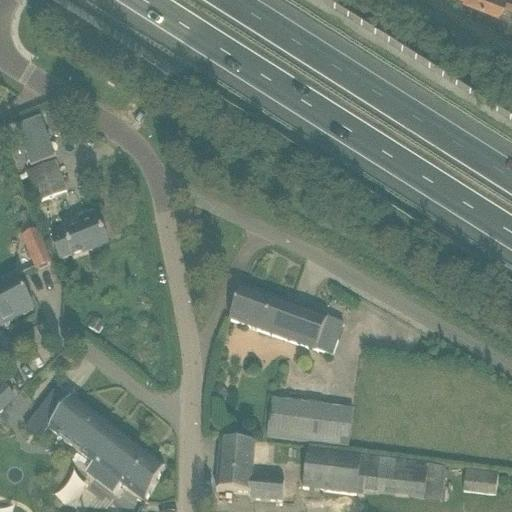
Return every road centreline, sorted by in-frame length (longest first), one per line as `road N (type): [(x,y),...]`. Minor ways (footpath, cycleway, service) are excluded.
road 1 (motorway): [(142,0),(511,235)]
road 2 (motorway): [(511,177),(230,0)]
road 3 (unclassified): [(511,363),(255,225)]
road 4 (residential): [(0,358),(33,340),(66,343),(190,433)]
road 5 (unclassified): [(194,374),(151,172)]
road 6 (unclassified): [(151,172),(122,135),(0,55)]
road 7 (unclassified): [(194,374),(255,225)]
